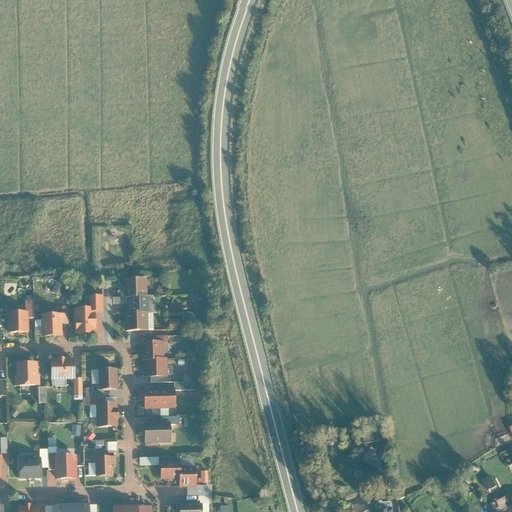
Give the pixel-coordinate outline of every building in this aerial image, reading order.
[(145,280),(123,281),(124,300),(126,300),(145,299),(145,280)] [(52,292),(60,295),(64,285),(56,282),(52,292)] [(85,300),(85,311),(92,311),(92,314),(101,313),(100,299),(85,300)] [(126,300),(126,315),(146,315),(149,315),(149,299),(145,299),(126,300)] [(85,311),(74,312),(74,337),(93,336),(92,314),(92,311),(85,311)] [(25,314),(8,315),(8,334),(26,333),(25,314)] [(126,315),(123,315),(123,333),(146,333),(146,315),(126,315)] [(59,317),(41,317),(41,339),(60,339),(59,317)] [(179,328),(179,320),(169,320),(169,328),(179,328)] [(143,362),(163,361),(163,344),(139,345),(139,362),(143,362)] [(72,361),(50,362),(50,382),(72,381),(72,361)] [(166,361),(163,361),(143,362),(143,379),(166,379),(166,361)] [(35,366),(16,366),(16,388),(35,388),(35,366)] [(116,391),(115,371),(99,372),(100,392),(116,391)] [(45,406),(45,390),(37,390),(37,406),(45,406)] [(175,390),(160,391),(161,410),(176,409),(175,390)] [(160,391),(143,391),(144,411),(161,410),(160,391)] [(116,429),(115,407),(95,407),(96,430),(116,429)] [(169,425),(144,426),(144,445),(169,445),(169,425)] [(107,452),(117,452),(117,442),(107,443),(107,452)] [(74,481),(73,458),(55,459),(56,482),(74,481)] [(112,460),(95,460),(96,479),(112,479),(112,460)] [(39,461),(18,462),(18,481),(39,481),(39,461)] [(160,482),(178,482),(178,470),(178,464),(159,464),(160,482)] [(178,470),(178,482),(178,489),(195,489),(195,469),(178,470)] [(208,483),(208,471),(200,471),(200,483),(208,483)] [(500,511),(508,508),(506,504),(510,502),(507,495),(491,504),(495,511),(500,511)] [(393,511),(392,503),(389,501),(383,501),(376,502),(375,504),(375,511),(393,511)]
